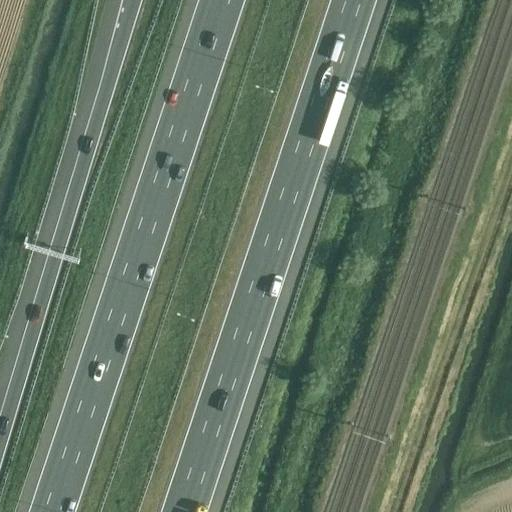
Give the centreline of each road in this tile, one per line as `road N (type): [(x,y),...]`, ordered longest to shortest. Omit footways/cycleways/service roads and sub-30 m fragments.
road 1 (motorway): [(221,0),(51,511)]
road 2 (motorway): [(184,511),(354,0)]
road 3 (motorway): [(133,0),(0,437)]
road 4 (track): [(393,511),(511,159)]
